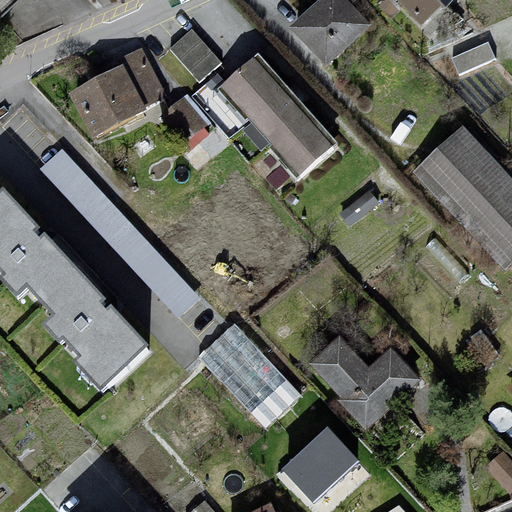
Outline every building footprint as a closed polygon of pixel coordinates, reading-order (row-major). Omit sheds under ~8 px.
[(0,0),(0,6),(8,14),(22,0),(0,0)] [(344,0),(331,0),(299,32),(341,69),(375,29),(344,0)] [(399,0),(429,32),(448,8),(456,14),(469,0),(399,0)] [(193,27),(170,47),(200,81),(224,61),(193,27)] [(460,73),(497,57),(490,40),(453,55),(460,73)] [(119,77),(76,98),(93,145),(153,124),(169,103),(144,55),(116,67),(119,77)] [(264,61),(225,97),(308,186),(346,149),(264,61)] [(190,94),(170,110),(200,145),(219,129),(190,94)] [(511,179),(468,132),(420,177),(508,273),(511,269),(511,179)] [(204,297),(64,150),(42,171),(181,318),(204,297)] [(163,355),(19,201),(0,218),(0,272),(117,398),(163,355)] [(236,321),(199,356),(268,429),(305,394),(236,321)] [(347,341),(321,372),(375,438),(428,387),(397,357),(377,375),(347,341)] [(360,461),(328,427),(282,470),(314,504),(360,461)] [(488,466),(511,492),(511,457),(505,450),(488,466)]
